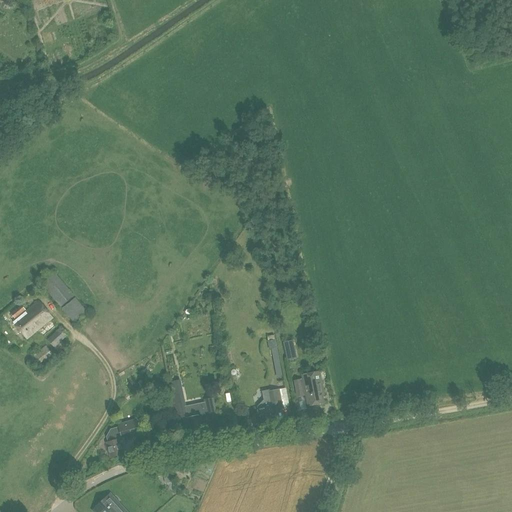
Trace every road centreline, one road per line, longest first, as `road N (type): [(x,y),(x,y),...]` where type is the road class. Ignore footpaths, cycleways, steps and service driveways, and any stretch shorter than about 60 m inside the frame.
road 1 (unclassified): [(55,511),(89,485),(136,465),(373,422)]
road 2 (track): [(63,504),(61,482),(115,392),(105,361),(69,326)]
road 3 (track): [(373,422),(511,396)]
